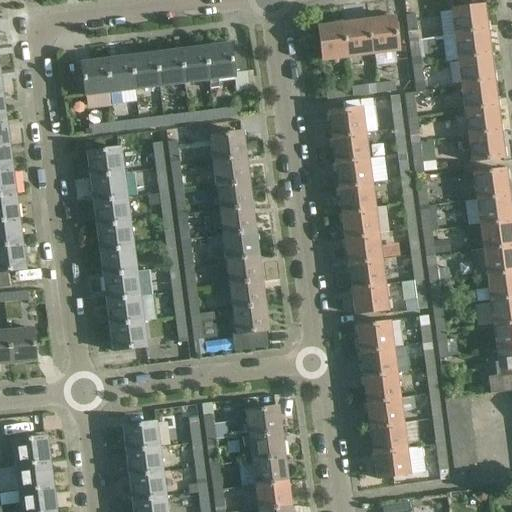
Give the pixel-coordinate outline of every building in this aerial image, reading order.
[(450,10),(453,36),(486,31),(483,5),(450,10)] [(393,17),(367,20),(372,54),(398,51),(393,17)] [(408,41),(419,40),(416,17),(405,19),(408,41)] [(367,20),(342,23),(347,58),(372,54),(367,20)] [(321,61),(347,58),(342,23),(316,27),(321,61)] [(453,36),(457,61),(490,56),(486,31),(453,36)] [(410,60),(420,59),(424,58),(423,56),(429,55),(436,48),(435,38),(419,40),(408,41),(410,60)] [(234,76),(236,93),(251,91),(246,51),(231,53),(229,44),(204,48),(208,80),(209,90),(220,88),(218,78),(234,76)] [(180,51),(184,83),(208,80),(204,48),(180,51)] [(180,51),(155,54),(160,86),(184,83),(180,51)] [(155,54),(131,58),(135,90),(160,86),(155,54)] [(457,61),(460,86),(493,81),(490,56),(457,61)] [(131,58),(106,61),(111,93),(112,104),(121,102),(120,92),(135,90),(131,58)] [(420,59),(410,60),(414,85),(424,84),(420,59)] [(85,96),(111,93),(106,61),(81,64),(85,96)] [(460,86),(463,111),(496,107),(493,81),(460,86)] [(376,84),(377,94),(395,92),(394,82),(376,84)] [(350,88),(352,98),(369,95),(368,85),(350,88)] [(343,89),(325,91),(326,102),(344,99),(343,89)] [(413,94),(403,95),(405,110),(415,109),(413,94)] [(343,110),(328,112),(331,138),(364,134),(360,108),(360,101),(342,103),(343,110)] [(463,111),(467,136),(500,132),(496,107),(463,111)] [(212,111),(214,120),(239,117),(238,108),(212,111)] [(188,114),(189,123),(214,120),(212,111),(188,114)] [(391,113),(393,131),(402,130),(400,112),(391,113)] [(163,117),(164,126),(189,123),(188,114),(163,117)] [(138,120),(139,129),(164,126),(163,117),(138,120)] [(416,117),(406,119),(408,136),(418,135),(416,117)] [(113,123),(115,132),(139,129),(138,120),(113,123)] [(0,121),(0,146),(8,146),(5,121),(0,121)] [(115,132),(113,123),(88,126),(89,135),(115,132)] [(470,162),(503,158),(500,132),(467,136),(470,162)] [(242,133),(210,137),(213,162),(245,158),(242,133)] [(331,138),(334,163),(367,159),(364,134),(331,138)] [(394,139),(396,156),(406,155),(404,138),(394,139)] [(167,143),(169,160),(179,158),(176,141),(167,143)] [(410,145),(413,169),(423,168),(420,143),(410,145)] [(164,161),(162,144),(151,145),(154,162),(164,161)] [(0,146),(0,171),(11,170),(8,146),(0,146)] [(87,154),(90,180),(123,175),(119,150),(87,154)] [(216,187),(249,183),(245,158),(213,162),(216,187)] [(334,163),(338,188),(370,184),(367,159),(334,163)] [(397,163),(399,182),(400,182),(409,181),(407,162),(397,163)] [(180,166),(170,168),(172,184),(182,183),(180,166)] [(157,186),(167,185),(165,169),(155,170),(157,186)] [(0,196),(15,195),(11,170),(0,171),(0,196)] [(472,174),(475,200),(508,196),(505,170),(472,174)] [(90,180),(93,204),(126,200),(123,175),(90,180)] [(412,204),(409,181),(400,182),(403,205),(412,204)] [(249,183),(216,187),(219,212),(252,207),(249,183)] [(338,188),(341,213),(373,209),(370,184),(338,188)] [(418,208),(428,206),(426,190),(416,191),(418,208)] [(185,208),(183,191),(173,192),(175,209),(185,208)] [(158,194),(160,211),(170,210),(168,193),(158,194)] [(0,221),(18,219),(15,195),(0,196),(0,221)] [(475,200),(478,225),(511,221),(508,196),(475,200)] [(93,204),(97,229),(129,225),(126,200),(93,204)] [(219,212),(222,236),(255,232),(252,207),(219,212)] [(341,213),(344,239),(377,234),(373,209),(341,213)] [(407,230),(416,229),(414,212),(404,214),(407,230)] [(438,231),(437,219),(430,220),(429,214),(419,215),(422,233),(431,232),(438,231)] [(178,234),(188,232),(186,216),(176,217),(178,234)] [(174,234),(171,218),(161,219),(163,236),(174,234)] [(0,221),(0,246),(21,244),(18,219),(0,221)] [(466,227),(470,252),(482,250),(482,251),(511,246),(511,222),(511,221),(478,225),(466,227)] [(97,229),(100,253),(132,249),(129,225),(97,229)] [(222,236),(225,261),(258,257),(255,232),(222,236)] [(344,239),(347,264),(380,259),(377,234),(344,239)] [(408,239),(410,256),(419,254),(417,238),(408,239)] [(425,258),(435,257),(432,239),(423,240),(425,258)] [(189,240),(180,242),(182,258),(191,257),(189,240)] [(165,244),(167,260),(177,259),(175,242),(165,244)] [(0,288),(10,287),(8,271),(24,269),(21,244),(0,246),(0,288)] [(511,246),(482,251),(485,276),(511,272),(511,246)] [(100,253),(103,278),(135,274),(132,249),(100,253)] [(258,257),(225,261),(228,286),(261,281),(258,257)] [(347,264),(351,289),(383,284),(380,259),(347,264)] [(420,263),(411,264),(413,281),(422,279),(420,263)] [(183,266),(185,283),(194,282),(192,265),(183,266)] [(428,283),(438,282),(435,265),(426,266),(428,283)] [(168,268),(170,285),(180,284),(178,267),(168,268)] [(511,272),(485,276),(488,301),(511,297),(511,272)] [(103,278),(106,303),(139,298),(135,274),(103,278)] [(261,281),(228,286),(231,310),(264,306),(261,281)] [(438,282),(428,283),(432,308),(441,307),(438,282)] [(354,314),(386,310),(383,284),(351,289),(354,314)] [(405,312),(426,310),(423,288),(414,289),(415,299),(403,301),(405,312)] [(186,291),(188,307),(198,306),(195,290),(186,291)] [(27,291),(4,293),(5,303),(28,301),(27,291)] [(183,308),(181,292),(171,293),(173,310),(183,308)] [(511,297),(488,301),(488,302),(490,314),(492,326),(511,323),(511,297)] [(106,303),(109,327),(142,323),(139,298),(106,303)] [(231,310),(235,335),(267,331),(264,306),(231,310)] [(199,314),(189,316),(191,333),(192,341),(202,340),(201,332),(199,314)] [(442,315),(433,316),(435,334),(445,332),(442,315)] [(187,334),(184,316),(174,318),(177,335),(187,334)] [(400,322),(356,327),(359,353),(392,349),(392,348),(403,347),(400,322)] [(113,353),(145,348),(142,323),(109,327),(113,353)] [(511,323),(492,326),(495,351),(511,349),(511,323)] [(419,326),(421,343),(431,342),(429,324),(419,326)] [(33,330),(8,332),(11,364),(36,362),(33,330)] [(8,332),(0,332),(0,365),(11,364),(8,332)] [(439,356),(448,355),(446,340),(436,341),(439,356)] [(359,353),(362,378),(395,374),(392,349),(359,353)] [(487,378),(490,395),(511,391),(511,349),(495,351),(498,376),(487,378)] [(432,350),(422,352),(424,369),(434,367),(432,350)] [(452,383),(450,366),(440,367),(443,385),(452,383)] [(362,378),(365,403),(398,399),(395,374),(362,378)] [(435,376),(426,377),(428,394),(438,393),(435,376)] [(444,401),(446,413),(469,410),(468,397),(444,401)] [(398,399),(365,403),(369,428),(402,424),(400,410),(410,409),(409,398),(398,399)] [(429,402),(431,420),(441,418),(439,401),(429,402)] [(248,437),(281,433),(278,408),(245,412),(248,437)] [(469,410),(446,413),(447,424),(471,421),(469,410)] [(449,436),(472,433),(471,421),(447,424),(449,436)] [(123,427),(127,452),(159,448),(156,423),(123,427)] [(369,428),(372,453),(405,449),(402,425),(402,424),(369,428)] [(434,445),(444,444),(442,427),(432,428),(434,445)] [(205,430),(206,443),(216,441),(215,429),(205,430)] [(189,432),(191,448),(202,447),(199,431),(189,432)] [(250,448),(252,462),(284,458),(281,433),(248,437),(241,438),(242,448),(250,448)] [(449,436),(451,448),(474,445),(472,433),(449,436)] [(12,441),(0,442),(0,443),(3,469),(15,467),(49,463),(45,437),(12,441)] [(452,460),(476,457),(474,445),(451,448),(452,460)] [(372,453),(375,479),(408,475),(406,461),(423,459),(421,447),(405,449),(372,453)] [(127,452),(130,477),(162,473),(159,448),(127,452)] [(217,449),(207,451),(210,467),(219,466),(217,449)] [(435,454),(438,472),(448,471),(445,452),(435,454)] [(195,472),(205,471),(203,455),(193,456),(195,472)] [(476,457),(452,460),(454,472),(477,469),(476,457)] [(284,458),(252,462),(255,486),(287,482),(284,458)] [(15,467),(19,492),(52,487),(49,463),(15,467)] [(130,477),(133,502),(165,497),(162,473),(130,477)] [(211,475),(213,491),(222,490),(220,474),(211,475)] [(187,486),(188,495),(197,494),(197,496),(208,494),(206,479),(196,480),(196,485),(187,486)] [(287,482),(255,486),(258,510),(291,506),(287,482)] [(19,492),(21,511),(55,511),(52,487),(19,492)] [(133,502),(134,511),(167,511),(165,497),(133,502)] [(225,511),(223,498),(214,499),(215,511),(225,511)] [(210,511),(209,503),(198,504),(199,511),(210,511)] [(409,511),(408,503),(381,506),(381,511),(409,511)]
